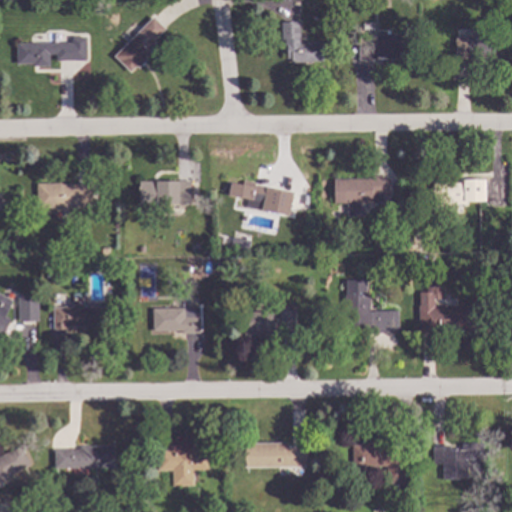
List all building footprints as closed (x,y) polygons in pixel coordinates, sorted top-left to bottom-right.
[(91,1),(91,13),(79,12),(80,1),(91,1)] [(165,29),(153,41),(155,43),(148,50),(150,51),(144,58),(146,60),(138,68),(136,66),(129,72),(113,56),(152,17),(165,29)] [(299,39),(306,38),(306,43),(321,42),(322,62),(291,63),(291,59),(287,59),(287,51),(285,51),(284,39),(282,39),(281,22),(298,22),(299,39)] [(403,59),(373,59),(373,61),(359,61),(358,47),(376,46),(375,34),(403,34),(403,59)] [(496,60),(468,61),(468,68),(456,69),(455,41),(466,41),(466,36),(495,35),(496,60)] [(86,60),(55,60),(55,54),(49,54),(49,66),(33,66),(33,64),(17,64),(16,43),(72,43),(72,37),(85,37),(86,60)] [(387,197),(383,197),(383,203),(360,203),(360,208),(363,208),(363,216),(347,216),(347,204),(333,204),(333,180),(371,179),(371,176),(387,176),(387,197)] [(468,181),(485,181),(485,202),(466,202),(466,212),(447,212),(447,205),(433,205),(433,183),(460,183),(460,179),(468,179),(468,181)] [(251,182),(251,185),(291,192),(287,215),(262,210),(264,202),(261,202),(259,209),(245,206),(246,201),(229,198),(229,196),(224,195),(227,181),(243,184),(244,180),(251,182)] [(190,203),(178,203),(178,205),(139,206),(139,182),(190,181),(190,203)] [(61,185),(91,184),(92,207),(37,208),(36,184),(61,183),(61,185)] [(410,246),(402,246),(402,234),(410,234),(410,246)] [(250,242),(248,251),(230,247),(232,238),(250,242)] [(366,295),(369,295),(369,312),(373,312),(373,311),(398,311),(398,333),(373,333),(373,330),(363,330),(363,328),(355,328),(355,331),(344,331),(343,295),(345,295),(345,280),(366,280),(366,295)] [(441,298),(433,298),(433,306),(476,305),(477,331),(418,332),(417,292),(425,292),(425,286),(441,286),(441,298)] [(82,308),(100,307),(101,329),(84,330),(84,327),(66,328),(66,330),(54,330),(53,308),(73,307),(72,292),(82,292),(82,308)] [(0,295),(12,301),(4,317),(10,320),(0,339),(0,295)] [(34,321),(23,322),(21,306),(33,305),(34,321)] [(199,333),(181,334),(181,331),(152,332),(152,309),(199,308),(199,333)] [(275,334),(243,335),(243,312),(274,311),(275,334)] [(295,330),(280,331),(279,312),(294,311),(295,330)] [(381,446),(403,445),(403,482),(386,483),(386,466),(364,466),(364,477),(352,478),(352,446),(361,446),(360,443),(381,442),(381,446)] [(284,447),(305,447),(305,467),(245,468),(245,444),(284,443),(284,447)] [(483,460),(466,460),(467,479),(442,480),(442,464),(432,465),(432,446),(450,446),(450,449),(462,448),(461,444),(482,443),(483,460)] [(207,470),(192,470),(193,486),(171,486),(170,470),(156,471),(156,450),(172,450),(172,447),(186,447),(186,444),(207,444),(207,470)] [(29,466),(0,479),(0,455),(20,446),(29,466)] [(114,467),(54,468),(54,450),(80,450),(80,447),(114,446),(114,467)]
